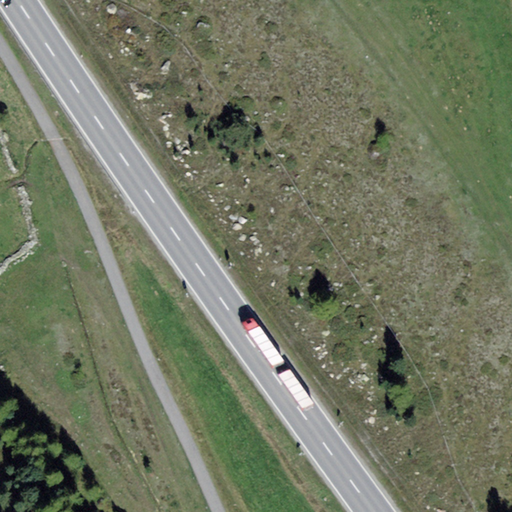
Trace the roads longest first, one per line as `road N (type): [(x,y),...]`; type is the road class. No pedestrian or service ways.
road 1 (primary): [(374,511),(17,0)]
road 2 (track): [(218,511),(66,162),(0,42)]
